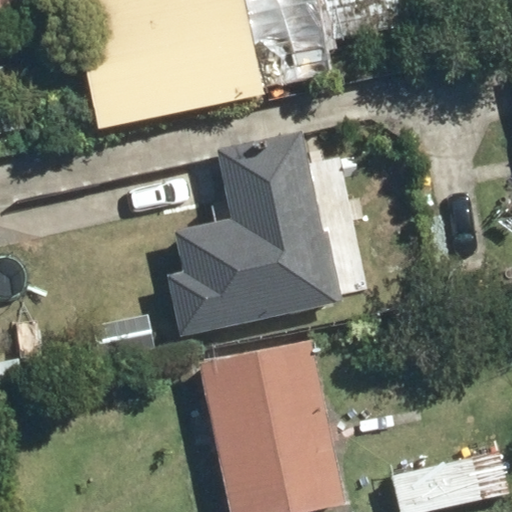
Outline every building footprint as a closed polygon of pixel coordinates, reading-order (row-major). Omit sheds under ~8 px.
[(0,0),(0,19),(49,8),(47,0),(0,0)] [(75,0),(101,126),(260,95),(240,0),(75,0)] [(162,275),(174,338),(343,304),(308,129),(222,146),(235,211),(177,222),(187,270),(162,275)] [(203,361),(233,511),(308,511),(351,503),(318,337),(203,361)] [(511,474),(506,445),(391,467),(399,511),(476,511),(511,505),(511,474)]
